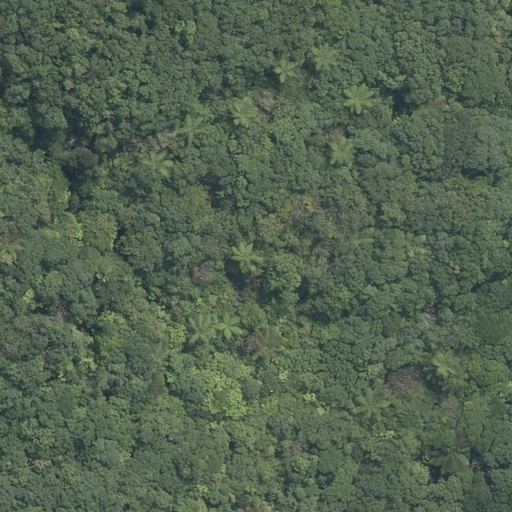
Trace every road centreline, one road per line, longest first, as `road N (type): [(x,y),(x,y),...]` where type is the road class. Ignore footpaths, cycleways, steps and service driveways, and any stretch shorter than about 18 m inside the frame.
road 1 (track): [(303,511),(354,499),(391,452),(404,357),(447,304),(511,252)]
road 2 (track): [(511,511),(470,429),(461,294)]
road 3 (track): [(372,511),(432,442),(423,334)]
